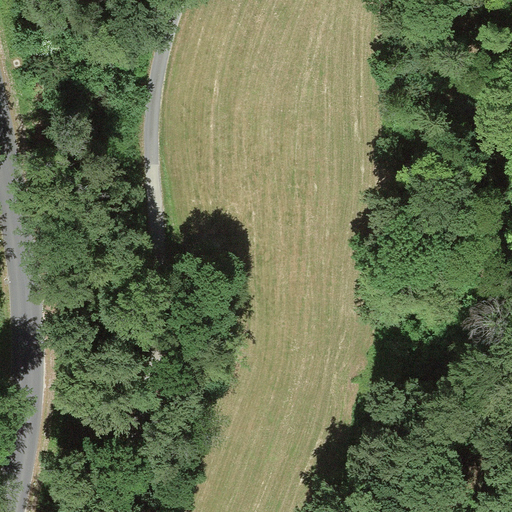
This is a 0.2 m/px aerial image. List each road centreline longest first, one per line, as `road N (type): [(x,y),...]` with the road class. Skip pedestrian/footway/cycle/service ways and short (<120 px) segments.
road 1 (unclassified): [(110,511),(155,359),(153,98),(177,0)]
road 2 (tertiary): [(0,142),(28,334),(8,511)]
